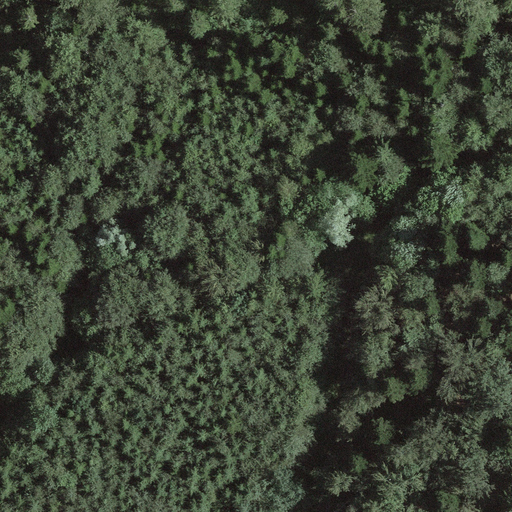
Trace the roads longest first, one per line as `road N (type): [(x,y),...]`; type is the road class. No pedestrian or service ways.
road 1 (track): [(357,259),(317,255),(257,271),(86,349),(0,443)]
road 2 (track): [(319,511),(357,259)]
road 3 (track): [(357,259),(387,218),(511,142)]
